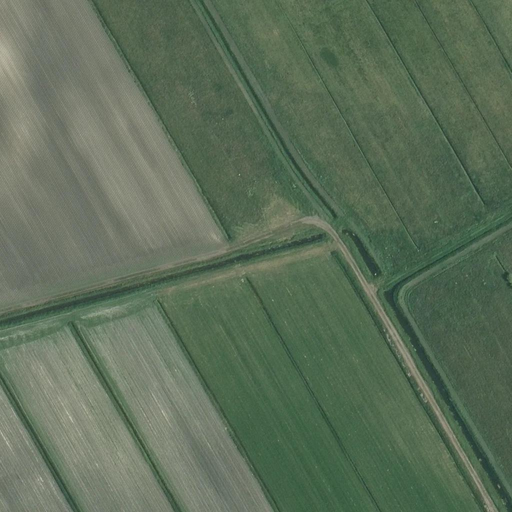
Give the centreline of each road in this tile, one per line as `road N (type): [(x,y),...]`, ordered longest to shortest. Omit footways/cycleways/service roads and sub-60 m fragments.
road 1 (track): [(494,511),(320,222)]
road 2 (track): [(320,222),(0,310)]
